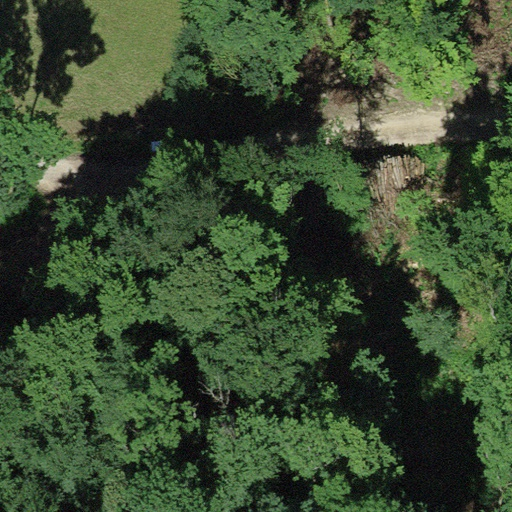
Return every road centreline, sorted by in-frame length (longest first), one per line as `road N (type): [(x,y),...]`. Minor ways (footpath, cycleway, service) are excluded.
road 1 (track): [(511,110),(311,139),(121,198)]
road 2 (track): [(121,198),(0,293)]
road 3 (track): [(0,189),(121,198)]
